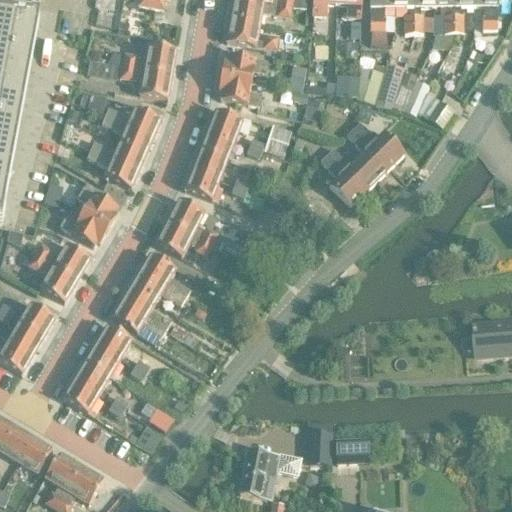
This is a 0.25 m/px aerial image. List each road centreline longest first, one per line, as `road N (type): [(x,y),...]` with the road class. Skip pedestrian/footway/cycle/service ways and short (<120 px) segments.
road 1 (residential): [(145,488),(346,254),(426,184),(511,49)]
road 2 (residential): [(29,415),(160,189),(188,123),(210,0)]
road 3 (residential): [(8,228),(52,0)]
road 4 (residential): [(145,488),(29,415)]
